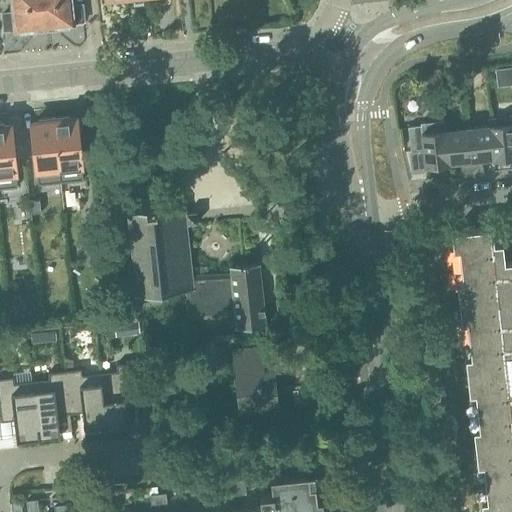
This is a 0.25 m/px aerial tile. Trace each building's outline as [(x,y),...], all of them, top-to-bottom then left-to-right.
[(13,0),(15,13),(4,14),(6,30),(17,29),(17,31),(46,28),(42,0),(13,0)] [(42,0),(46,28),(74,24),(74,22),(85,21),(83,5),(72,7),(71,0),(42,0)] [(506,69),(496,70),(498,88),(508,86),(506,69)] [(460,72),(460,73),(461,74),(461,82),(474,80),(473,73),(473,71),(460,72)] [(511,115),(493,118),(497,160),(511,157),(511,115)] [(54,117),(61,182),(84,180),(79,135),(78,135),(76,118),(70,119),(70,116),(54,117)] [(38,185),(61,182),(54,117),(38,119),(39,122),(33,123),(35,140),(34,140),(38,185)] [(493,160),(497,160),(493,118),(490,118),(490,126),(470,128),(476,174),(484,173),(483,160),(493,159),(493,160)] [(451,165),(451,163),(446,131),(445,119),(422,122),(422,125),(409,127),(411,152),(424,151),(426,167),(451,165)] [(0,123),(0,188),(18,187),(14,142),(12,142),(10,125),(5,126),(4,123),(0,123)] [(462,176),(476,174),(470,128),(446,131),(451,163),(461,162),(462,176)] [(33,214),(41,213),(40,200),(31,201),(33,214)] [(236,318),(237,328),(267,325),(260,262),(229,265),(230,272),(193,275),(188,224),(198,223),(197,211),(186,212),(185,204),(127,210),(136,294),(149,293),(150,300),(163,298),(162,292),(183,289),(187,323),(236,318)] [(494,245),(494,241),(493,228),(452,232),(454,251),(460,251),(464,287),(458,287),(462,323),(468,322),(472,358),(466,359),(470,395),(476,394),(480,430),(474,431),(478,467),(484,466),(488,502),(482,502),(482,511),(511,511),(511,261),(505,263),(503,244),(494,245)] [(11,320),(36,317),(33,295),(9,297),(11,320)] [(138,319),(126,320),(128,334),(140,333),(138,319)] [(44,331),(45,341),(57,340),(56,330),(44,331)] [(0,348),(11,347),(10,333),(0,334),(0,348)] [(260,371),(257,347),(231,350),(238,411),(278,408),(274,370),(260,371)] [(99,373),(106,430),(128,427),(125,407),(129,406),(139,405),(133,363),(116,365),(117,371),(99,373)] [(65,371),(70,413),(82,412),(83,415),(83,420),(85,432),(106,430),(99,373),(82,375),(81,369),(65,371)] [(32,381),(38,438),(60,436),(57,415),(70,413),(65,371),(48,373),(49,379),(32,381)] [(14,383),(13,377),(0,378),(0,411),(1,422),(11,420),(14,420),(17,441),(38,438),(32,381),(14,383)] [(156,458),(144,459),(145,475),(158,474),(156,458)] [(310,486),(308,474),(271,478),(272,493),(260,495),(261,507),(256,507),(256,511),(38,511),(37,500),(26,501),(26,511),(323,511),(322,499),(317,500),(315,485),(310,486)] [(231,495),(246,493),(244,478),(230,480),(231,495)] [(214,487),(206,488),(208,499),(215,498),(214,487)] [(208,499),(206,488),(198,489),(200,500),(208,499)] [(152,505),(160,504),(159,493),(151,494),(152,505)] [(159,493),(160,504),(168,503),(167,493),(159,493)] [(110,499),(112,510),(120,509),(118,498),(110,499)] [(104,511),(112,510),(110,499),(103,500),(104,511)] [(11,511),(21,511),(21,502),(10,503),(11,511)]
